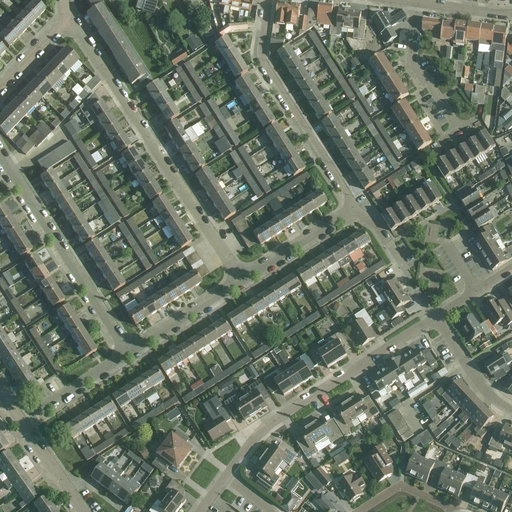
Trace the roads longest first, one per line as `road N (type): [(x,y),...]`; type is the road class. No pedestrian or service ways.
road 1 (residential): [(241,281),(71,20)]
road 2 (residential): [(226,477),(277,419),(434,320)]
road 3 (residential): [(128,353),(0,156)]
road 4 (residential): [(353,208),(264,66),(268,0)]
road 5 (residential): [(459,130),(411,62),(417,4)]
road 6 (residential): [(128,353),(241,281)]
road 7 (residential): [(241,281),(353,208)]
road 8 (residential): [(19,421),(128,353)]
road 9 (residential): [(434,320),(479,386),(511,412)]
